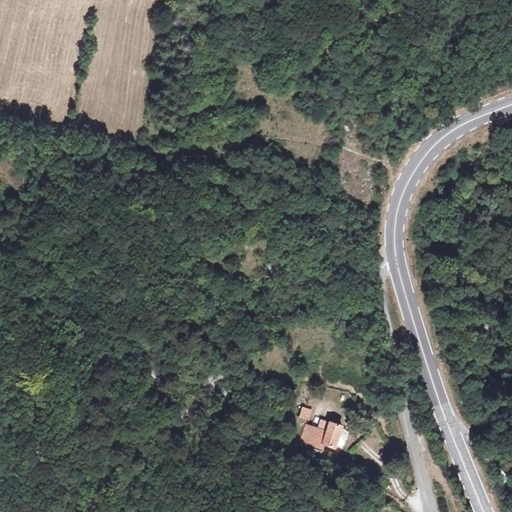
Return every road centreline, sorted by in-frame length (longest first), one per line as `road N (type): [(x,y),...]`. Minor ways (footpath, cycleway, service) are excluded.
road 1 (track): [(395,255),(323,218),(184,180),(157,181),(0,120)]
road 2 (residential): [(432,511),(383,303),(383,272),(395,255)]
road 3 (secondary): [(511,103),(454,128),(416,164),(397,206),(395,255)]
road 4 (secondary): [(395,255),(446,423)]
